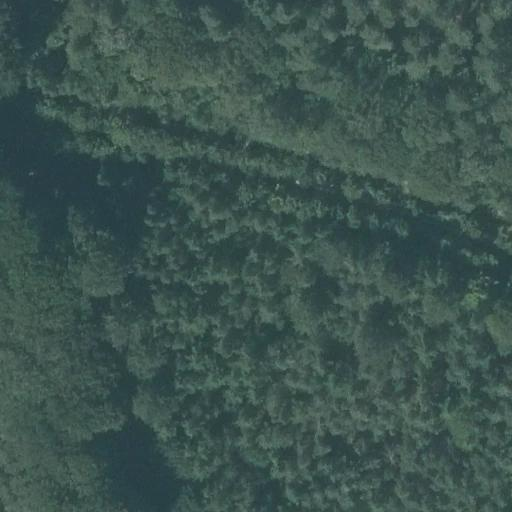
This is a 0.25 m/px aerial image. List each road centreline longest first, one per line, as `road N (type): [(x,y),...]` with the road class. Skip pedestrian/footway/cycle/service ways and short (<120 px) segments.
road 1 (track): [(511,251),(353,194),(0,92)]
road 2 (track): [(511,216),(267,138),(0,72)]
